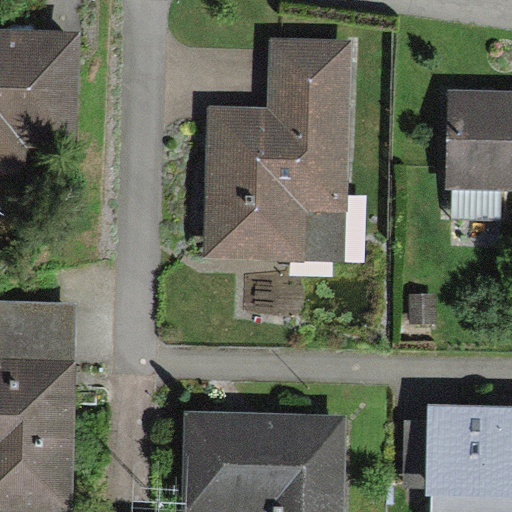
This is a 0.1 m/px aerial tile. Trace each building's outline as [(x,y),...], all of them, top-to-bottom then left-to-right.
[(76,150),(80,32),(0,29),(0,166),(31,167),(31,149),(76,150)] [(345,257),(352,45),(273,43),(271,111),(216,109),(211,252),(345,257)] [(511,90),(445,90),(443,192),(511,193),(511,90)] [(0,301),(0,358),(76,361),(78,303),(0,301)] [(0,510),(54,511),(70,511),(76,361),(0,358),(0,510)] [(511,511),(511,407),(430,406),(430,421),(405,420),(403,486),(426,487),(426,493),(434,493),(433,511),(511,511)] [(342,511),(346,419),(188,413),(184,511),(342,511)]
